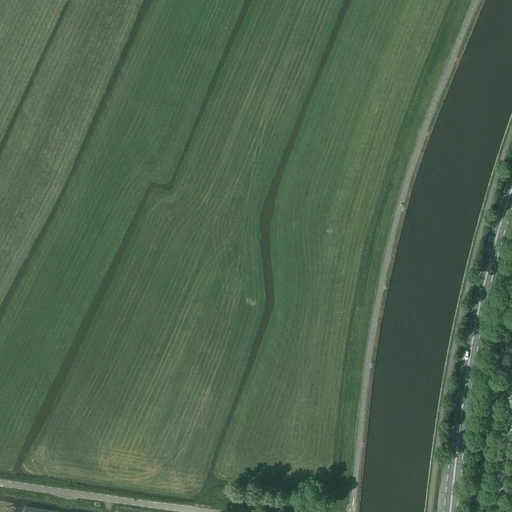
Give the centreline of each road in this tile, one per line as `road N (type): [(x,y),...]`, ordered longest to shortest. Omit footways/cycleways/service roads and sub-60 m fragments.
road 1 (primary): [(451,511),(487,263),(511,189)]
road 2 (unclassified): [(200,511),(0,481)]
road 3 (unclassified): [(492,511),(511,390)]
